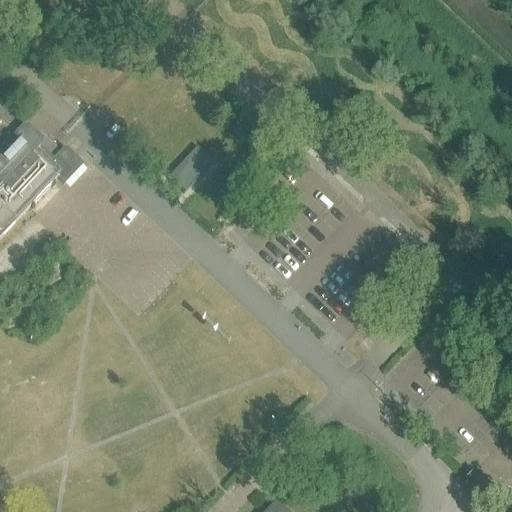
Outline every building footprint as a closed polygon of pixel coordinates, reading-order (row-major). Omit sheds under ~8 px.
[(240,109),(222,129),(231,138),(250,119),(240,109)] [(0,236),(13,223),(28,206),(56,177),(46,167),(53,160),(25,134),(23,135),(18,130),(0,112),(0,236)] [(64,148),(53,160),(46,167),(56,177),(63,184),(82,164),(64,148)] [(473,314),(466,307),(456,318),(463,324),(473,314)] [(472,333),(482,323),(475,316),(465,326),(472,333)] [(285,511),(274,502),(264,511),(285,511)]
